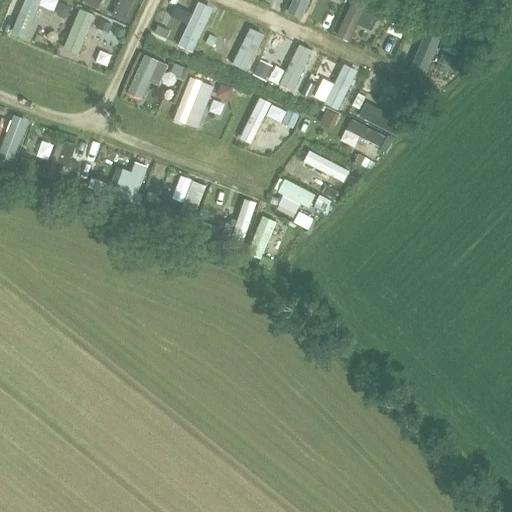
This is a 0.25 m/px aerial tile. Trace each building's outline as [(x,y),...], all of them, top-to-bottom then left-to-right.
[(59,16),(65,19),(70,7),(59,2),(56,9),(59,16)] [(474,13),(466,7),(459,17),(468,22),(474,13)] [(100,20),(97,28),(107,33),(111,25),(100,20)] [(210,35),(206,44),(212,47),(217,38),(210,35)] [(265,80),(271,66),(261,61),(254,75),(265,80)] [(307,82),(301,94),(309,97),(315,86),(307,82)] [(387,154),(392,145),(395,139),(387,135),(386,138),(381,148),(380,150),(385,153),(387,154)] [(354,184),(360,171),(318,150),(312,162),(354,184)] [(98,192),(101,182),(103,178),(93,174),(88,189),(98,192)] [(320,209),(326,197),(292,180),(286,192),(320,209)] [(270,216),(262,254),(275,257),(284,219),(270,216)] [(233,225),(218,220),(212,239),(227,244),(233,225)]
